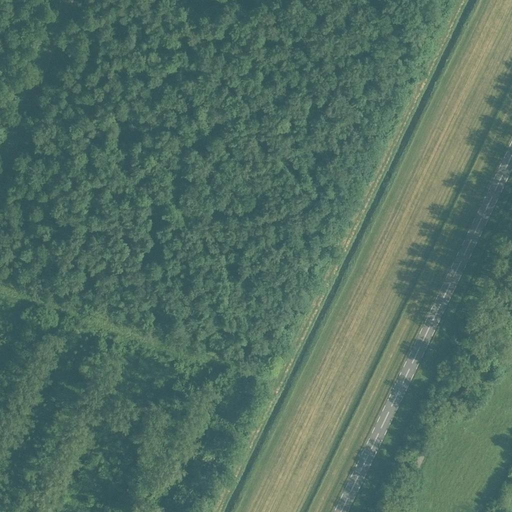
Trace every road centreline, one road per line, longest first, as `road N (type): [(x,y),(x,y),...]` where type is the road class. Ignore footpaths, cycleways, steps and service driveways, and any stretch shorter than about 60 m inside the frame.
road 1 (track): [(214,511),(459,0)]
road 2 (primary): [(340,511),(511,154)]
road 3 (track): [(280,373),(0,275)]
road 4 (track): [(275,386),(0,289)]
road 5 (track): [(0,170),(67,0)]
